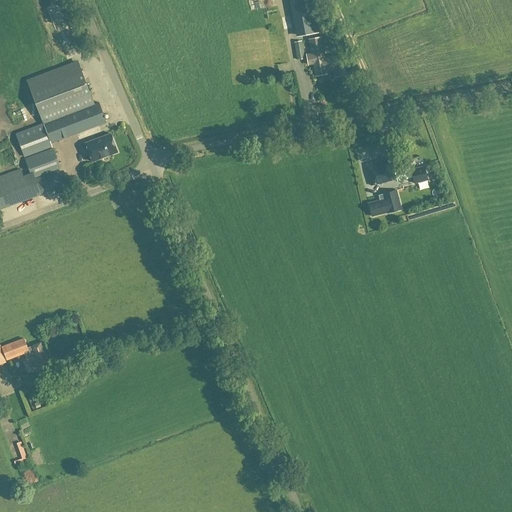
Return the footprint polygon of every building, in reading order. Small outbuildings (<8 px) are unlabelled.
[(293,0),(300,36),(310,35),(320,33),(313,0),(293,0)] [(223,9),(225,15),(233,11),(230,6),(223,9)] [(242,66),(284,60),(281,43),(280,43),(278,30),(237,37),(242,66)] [(335,78),(346,76),(342,56),(324,59),(320,38),(309,40),(312,54),(307,55),(308,65),(313,64),(316,77),(327,75),(326,72),(333,70),(335,78)] [(296,60),(304,59),(301,41),(294,42),(296,60)] [(28,82),(32,93),(31,93),(42,124),(16,134),(25,157),(52,147),(51,144),(106,123),(99,103),(94,105),(78,63),(28,82)] [(259,92),(255,98),(260,102),(264,96),(259,92)] [(110,135),(84,144),(92,163),(117,153),(110,135)] [(410,137),(401,141),(408,158),(416,155),(410,137)] [(0,208),(64,186),(58,169),(60,169),(53,149),(25,159),(31,173),(23,176),(21,169),(0,176),(0,208)] [(387,159),(365,165),(370,186),(393,180),(387,159)] [(428,167),(414,170),(417,183),(431,180),(428,167)] [(406,190),(408,198),(428,193),(426,185),(406,190)] [(381,195),(383,200),(368,204),(371,216),(386,212),(387,213),(401,210),(396,191),(381,195)] [(22,360),(27,373),(48,365),(40,343),(31,347),(32,348),(27,350),(23,339),(2,347),(6,358),(24,351),(27,358),(22,360)]
